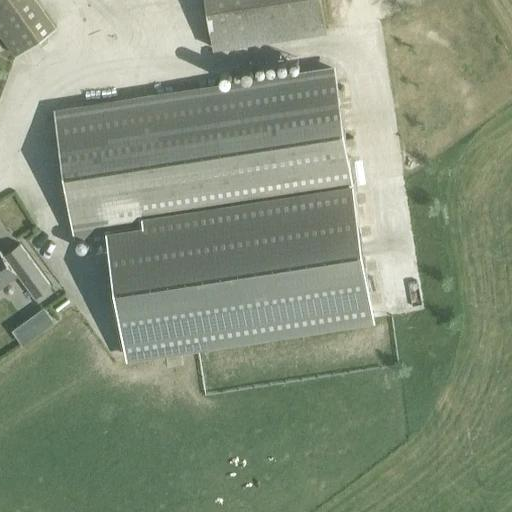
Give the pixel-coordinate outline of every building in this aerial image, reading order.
[(0,0),(0,34),(15,55),(55,26),(36,0),(0,0)] [(299,0),(183,0),(190,44),(303,27),(299,0)] [(248,54),(223,58),(225,71),(251,67),(248,54)] [(344,138),(333,69),(55,113),(74,237),(144,226),(143,217),(351,184),(345,145),(344,138)] [(352,137),(344,138),(345,145),(353,144),(352,137)] [(144,226),(106,232),(112,269),(125,357),(374,319),(351,184),(143,217),(144,226)] [(49,285),(18,243),(3,254),(0,250),(0,284),(16,272),(34,296),(49,285)] [(42,308),(28,318),(39,333),(52,323),(42,308)]
